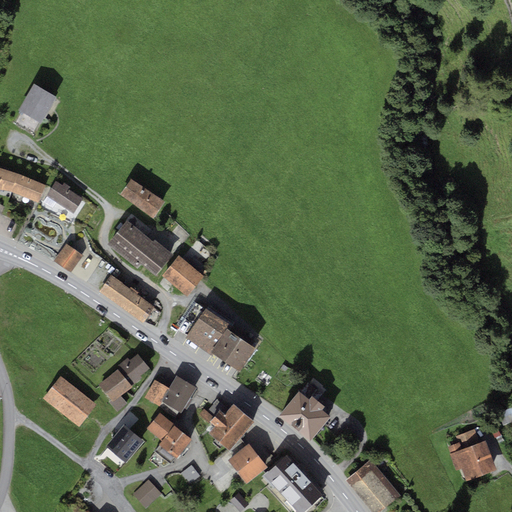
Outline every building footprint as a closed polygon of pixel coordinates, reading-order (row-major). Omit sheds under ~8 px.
[(57,96),(34,83),(19,110),(42,123),(57,96)] [(12,191),(19,173),(0,167),(0,189),(12,191)] [(19,173),(12,191),(39,203),(46,185),(19,173)] [(165,202),(131,178),(120,194),(153,218),(165,202)] [(83,198),(57,181),(44,201),(53,207),(56,202),(74,213),(83,198)] [(127,220),(107,244),(137,268),(141,264),(156,276),(173,254),(155,239),(153,241),(127,220)] [(83,255),(67,244),(55,260),(71,272),(83,255)] [(178,255),(162,275),(188,296),(205,275),(178,255)] [(155,306),(111,275),(99,291),(143,323),(155,306)] [(206,308),(186,337),(240,373),(259,344),(206,308)] [(120,368),(99,385),(111,399),(109,401),(117,411),(127,403),(121,395),(142,378),(140,376),(150,368),(138,353),(130,359),(129,357),(118,366),(120,368)] [(97,404),(61,376),(43,398),(79,426),(97,404)] [(155,380),(145,397),(160,406),(162,402),(181,413),(196,387),(177,376),(169,388),(155,380)] [(310,399),(299,390),(279,415),(311,441),(331,416),(323,409),(325,406),(312,396),(310,399)] [(215,426),(209,433),(230,450),(254,421),(234,404),(225,414),(220,410),(210,422),(215,426)] [(193,439),(160,413),(146,429),(162,441),(159,444),(177,459),(193,439)] [(124,425),(107,446),(126,462),(143,441),(124,425)] [(459,442),(447,447),(456,470),(462,468),(467,481),(497,470),(486,440),(480,442),(475,429),(456,436),(459,442)] [(249,443),(228,460),(247,484),(268,467),(249,443)] [(286,454),(263,476),(297,511),(303,511),(323,493),(286,454)] [(372,458),(346,479),(372,511),(380,511),(401,495),(372,458)] [(201,475),(192,465),(181,473),(190,484),(201,475)] [(148,480),(133,494),(146,509),(162,494),(148,480)] [(249,504),(239,493),(230,501),(241,511),(249,504)]
